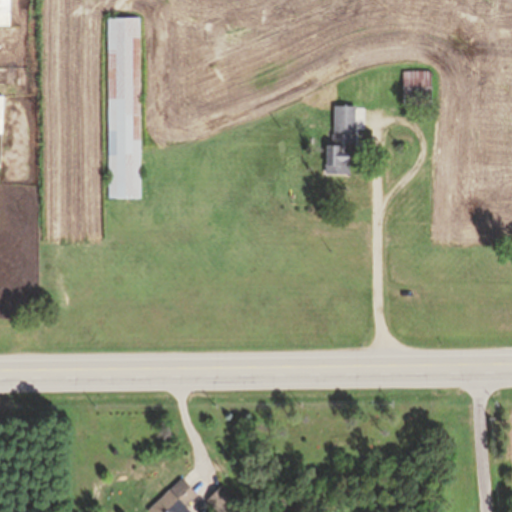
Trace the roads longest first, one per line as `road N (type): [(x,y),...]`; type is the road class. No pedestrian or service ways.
road 1 (primary): [(511,364),(0,368)]
road 2 (residential): [(469,365),(485,511)]
